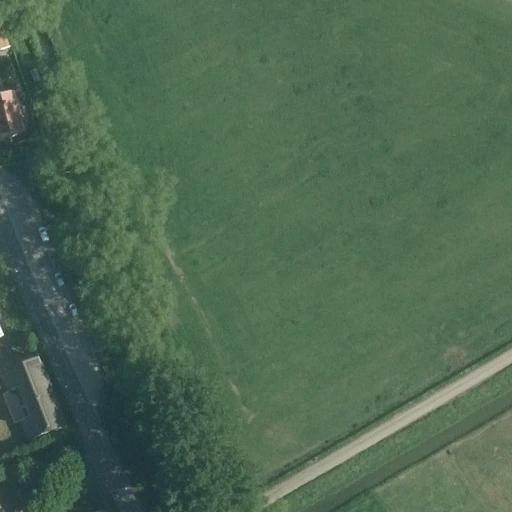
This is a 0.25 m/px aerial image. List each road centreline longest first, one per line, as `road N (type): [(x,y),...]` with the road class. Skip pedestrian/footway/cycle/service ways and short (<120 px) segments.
road 1 (tertiary): [(129,511),(0,213)]
road 2 (track): [(237,511),(511,342)]
